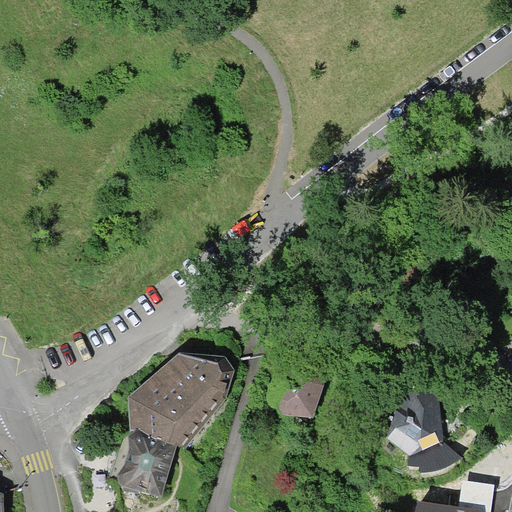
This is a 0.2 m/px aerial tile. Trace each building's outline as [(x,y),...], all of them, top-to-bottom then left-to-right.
[(129,401),(132,432),(173,446),(177,448),(184,440),(186,432),(194,431),(199,417),(207,416),(210,402),(219,401),(227,374),(220,363),(178,360),(129,401)] [(320,388),(321,370),(295,368),(291,381),(280,379),(273,401),(281,416),(309,418),(320,388)] [(439,443),(433,386),(412,384),(413,385),(397,390),(389,416),(392,418),(392,420),(387,419),(386,422),(391,423),(386,440),(407,457),(406,467),(418,470),(418,476),(428,475),(439,473),(449,469),(458,463),(439,443)] [(171,452),(173,446),(132,432),(119,440),(106,481),(120,485),(123,491),(138,493),(138,491),(156,496),(157,495),(166,464),(168,463),(171,452)] [(479,511),(480,509),(419,503),(416,511),(479,511)]
